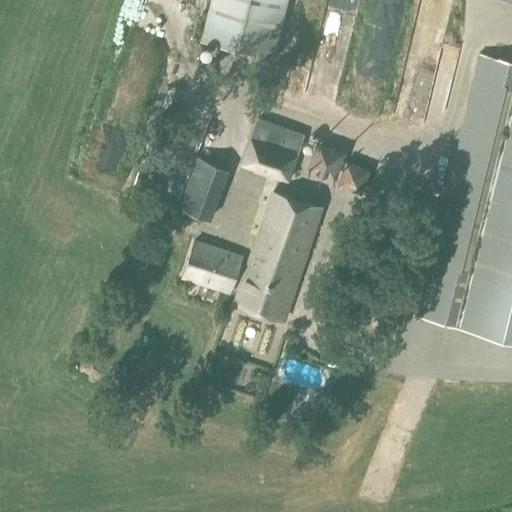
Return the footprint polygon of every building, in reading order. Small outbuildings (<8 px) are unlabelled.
[(210,0),(201,39),(273,57),(287,0),(210,0)] [(511,337),(511,60),(479,53),(459,132),(458,132),(414,313),(511,337)] [(258,117),(242,162),(289,179),(305,133),(258,117)] [(178,207),(211,220),(230,169),(197,157),(178,207)] [(344,164),(338,180),(336,185),(362,194),(364,189),(365,185),(371,169),(346,160),(344,164)] [(273,190),(238,302),(284,318),(322,205),(273,190)] [(241,257),(195,240),(183,276),(228,292),(241,257)]
